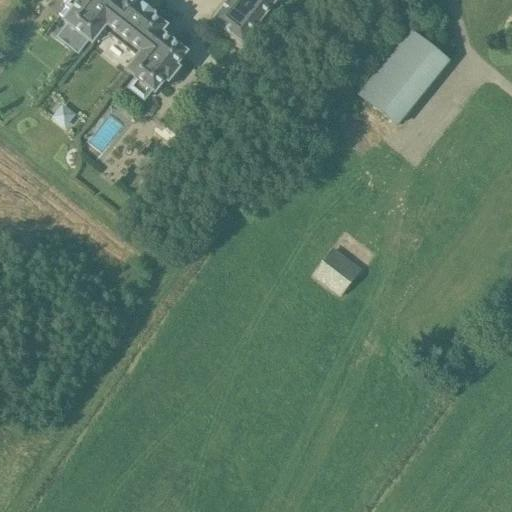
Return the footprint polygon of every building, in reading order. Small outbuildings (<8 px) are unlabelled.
[(122,4),(116,0),(70,0),(66,5),(74,12),(67,21),(66,21),(65,23),(67,24),(90,43),(92,44),(93,43),(93,42),(102,31),(102,30),(122,4)] [(102,31),(139,60),(160,34),(161,35),(164,30),(165,30),(166,28),(164,27),(152,18),(153,16),(152,15),(151,15),(143,8),(141,7),(140,8),(129,0),(124,0),(122,4),(102,30),(102,31)] [(260,20),(234,0),(230,0),(214,21),(242,43),(260,20)] [(234,0),(260,20),(276,0),(234,0)] [(449,62),(410,31),(357,95),(397,128),(449,62)] [(184,53),(161,35),(160,34),(139,60),(129,71),(128,73),(130,74),(137,79),(129,89),(144,101),(152,91),(153,93),(155,94),(156,92),(165,80),(167,82),(168,83),(170,82),(170,81),(177,72),(179,70),(177,69),(175,68),(185,56),(186,55),(184,53)] [(361,271),(332,250),(311,277),(339,298),(361,271)]
